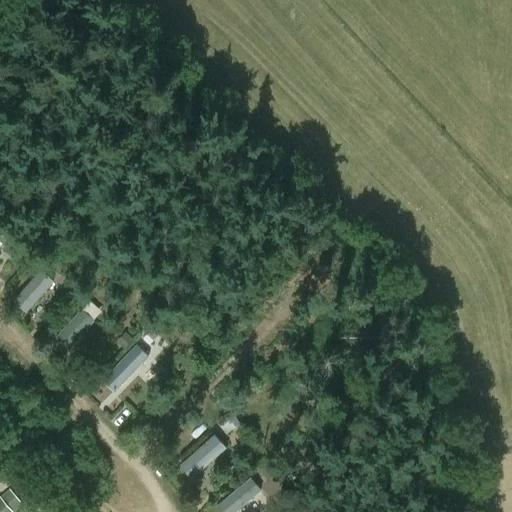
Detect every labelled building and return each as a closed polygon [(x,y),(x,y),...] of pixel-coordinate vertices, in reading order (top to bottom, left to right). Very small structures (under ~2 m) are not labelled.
[(43,269),(12,298),(24,311),(56,282),(43,269)] [(137,342),(88,388),(102,403),(151,356),(137,342)] [(192,477),(227,445),(214,431),(179,463),(192,477)] [(215,500),(222,511),(250,511),(273,498),(257,473),(215,500)] [(1,494),(12,511),(22,506),(11,488),(1,494)] [(0,497),(0,511),(10,511),(2,496),(0,497)]
